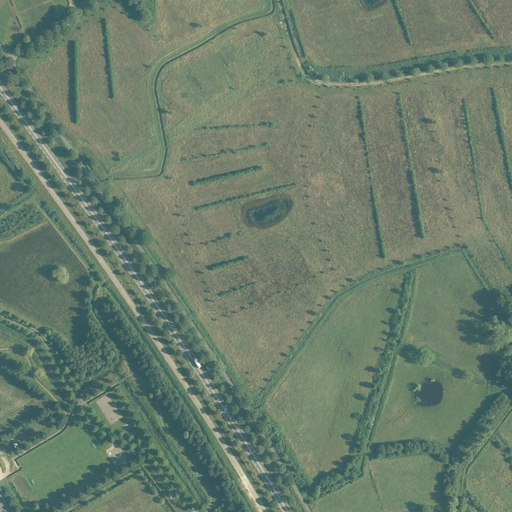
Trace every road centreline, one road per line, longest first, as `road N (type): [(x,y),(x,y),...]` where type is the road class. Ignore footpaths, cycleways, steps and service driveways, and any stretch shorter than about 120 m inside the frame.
road 1 (unclassified): [(308,511),(224,371),(8,59)]
road 2 (primary): [(288,511),(126,261),(0,86)]
road 3 (track): [(511,62),(379,81),(314,79),(296,52),(282,0)]
